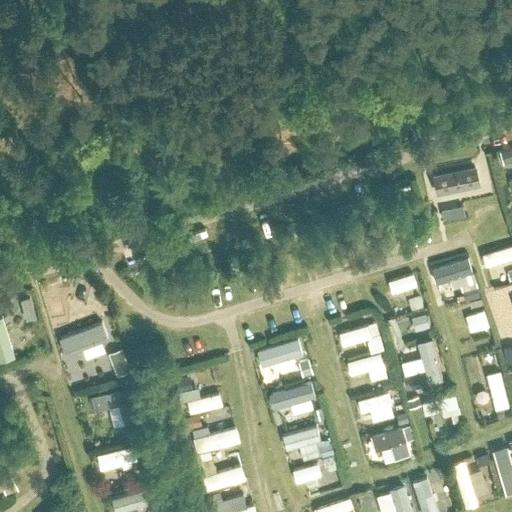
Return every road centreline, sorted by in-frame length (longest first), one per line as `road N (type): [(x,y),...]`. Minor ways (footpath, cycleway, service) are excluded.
road 1 (track): [(306,288),(354,440),(376,471),(420,463),(511,417)]
road 2 (track): [(224,313),(276,511)]
road 3 (track): [(0,379),(43,367),(89,511)]
road 4 (track): [(480,433),(419,253)]
